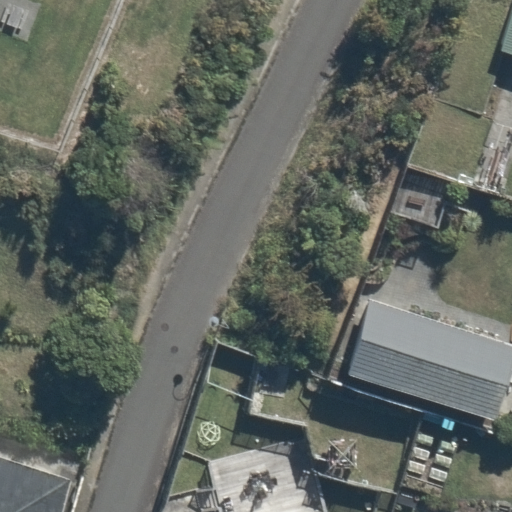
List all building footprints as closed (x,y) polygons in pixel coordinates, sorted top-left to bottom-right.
[(511,5),(498,48),(511,53),(511,5)] [(410,173),(391,216),(431,234),(450,191),(410,173)] [(511,341),(372,293),(346,369),(491,419),(511,358),(511,341)] [(313,511),(303,443),(207,458),(215,511),(313,511)] [(48,511),(62,472),(0,452),(0,511),(48,511)]
